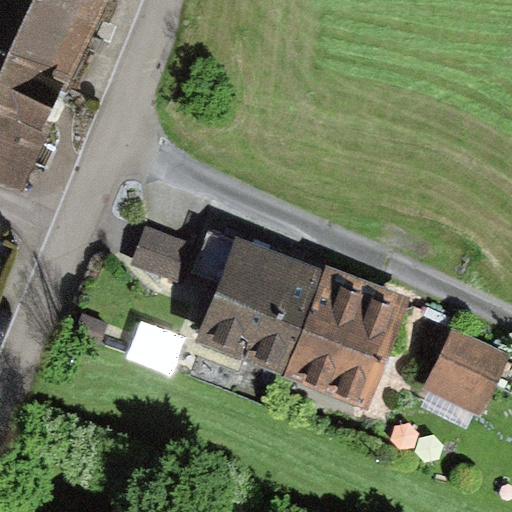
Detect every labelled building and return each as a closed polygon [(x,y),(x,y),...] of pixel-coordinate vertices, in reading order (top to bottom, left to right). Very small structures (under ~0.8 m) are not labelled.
[(0,0),(0,36),(9,41),(67,67),(100,0),(0,0)] [(0,61),(9,41),(0,36),(0,61)] [(67,67),(9,41),(0,61),(0,171),(13,178),(67,67)] [(193,248),(149,230),(136,260),(180,278),(193,248)] [(319,274),(210,230),(193,271),(219,281),(200,328),(283,362),(319,274)] [(403,307),(319,274),(283,362),(366,395),(403,307)] [(131,358),(177,369),(185,335),(139,324),(131,358)] [(508,353),(451,324),(423,378),(480,408),(508,353)]
